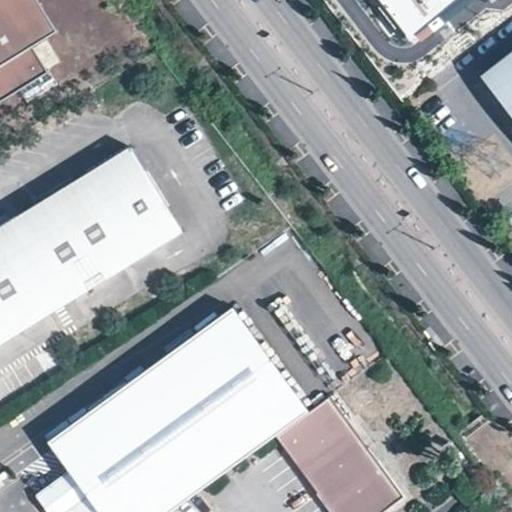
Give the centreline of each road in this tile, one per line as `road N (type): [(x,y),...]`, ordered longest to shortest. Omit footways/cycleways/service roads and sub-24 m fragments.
road 1 (tertiary): [(211,0),(511,396)]
road 2 (tertiary): [(511,306),(279,0)]
